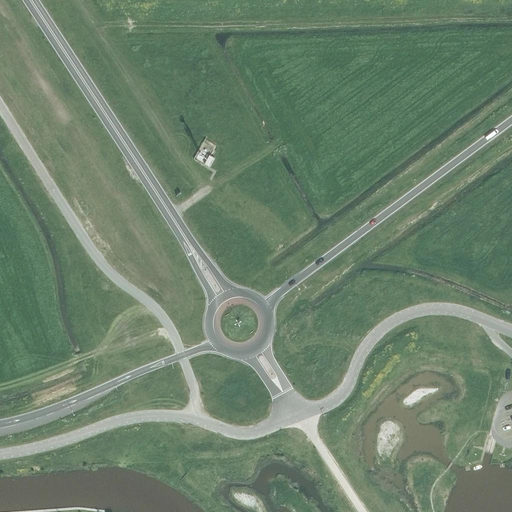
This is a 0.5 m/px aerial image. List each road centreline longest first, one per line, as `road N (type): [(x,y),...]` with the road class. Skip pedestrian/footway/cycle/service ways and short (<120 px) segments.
road 1 (unclassified): [(181,355),(157,309),(100,263),(0,106)]
road 2 (trunk): [(266,307),(511,120)]
road 3 (trunk): [(30,0),(185,239)]
road 4 (unclassified): [(511,331),(450,309),(408,314),(371,339),(337,399),(297,414)]
road 5 (unclassified): [(193,419),(124,419),(0,454)]
road 6 (motorway): [(0,424),(181,355)]
